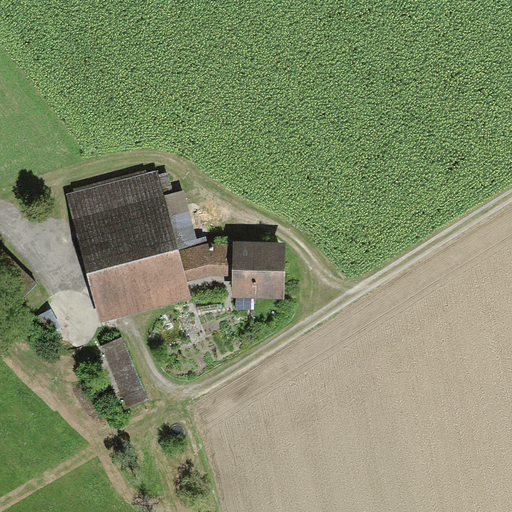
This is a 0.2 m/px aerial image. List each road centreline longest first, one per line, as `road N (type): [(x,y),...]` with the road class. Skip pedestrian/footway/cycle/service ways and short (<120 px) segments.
road 1 (track): [(511,198),(203,389),(161,387),(131,331),(95,330),(62,274),(0,215)]
road 2 (track): [(203,389),(0,509)]
